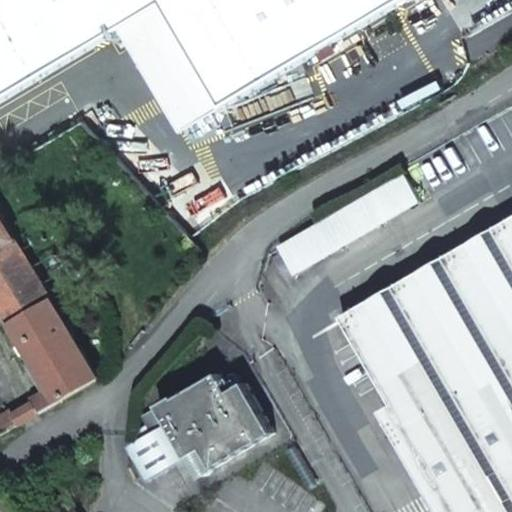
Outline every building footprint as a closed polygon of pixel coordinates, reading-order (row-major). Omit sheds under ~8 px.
[(412,0),(0,0),(0,106),(126,31),(167,7),(228,109),(383,17),(412,0)] [(187,133),(228,109),(167,7),(126,31),(187,133)] [(427,203),(411,175),(285,248),(302,276),(427,203)] [(0,250),(22,238),(0,200),(0,250)] [(511,511),(511,219),(346,316),(458,511),(511,511)] [(48,236),(28,248),(57,298),(59,302),(80,290),(48,236)] [(22,238),(0,250),(0,298),(14,323),(57,298),(28,248),(22,238)] [(14,323),(60,404),(104,377),(59,302),(57,298),(14,323)] [(153,477),(193,454),(195,458),(210,449),(222,469),(281,433),(252,382),(236,390),(226,373),(184,398),(182,395),(164,405),(173,421),(134,444),(153,477)]
